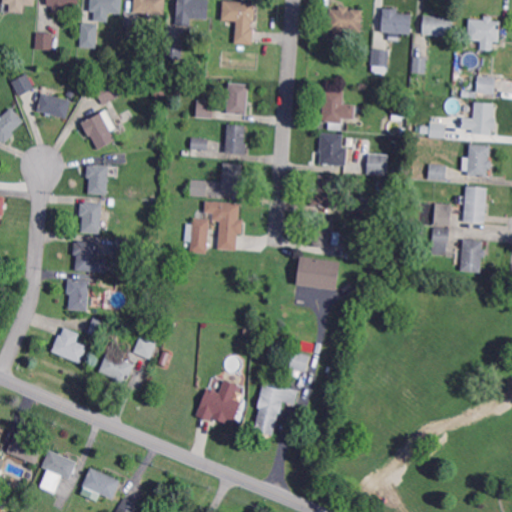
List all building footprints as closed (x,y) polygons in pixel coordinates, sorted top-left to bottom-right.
[(35,0),(35,6),(24,5),(24,13),(10,12),(10,4),(3,4),(3,0),(35,0)] [(78,0),(78,8),(65,7),(65,15),(52,14),(53,6),(47,6),(47,0),(78,0)] [(122,0),(122,14),(109,13),(109,22),(94,21),(95,12),(90,12),(90,0),(122,0)] [(165,0),(165,14),(134,12),(135,0),(165,0)] [(209,0),(208,19),(191,18),(191,26),(176,25),(177,0),(209,0)] [(255,23),(252,22),(252,28),(254,28),(253,45),(235,43),(237,22),(222,21),(224,0),(256,3),(255,23)] [(349,10),(351,11),(351,10),(363,10),(362,32),(347,31),(347,40),(335,39),(335,30),(329,30),(331,9),(339,9),(339,6),(349,7),(349,10)] [(382,33),(384,7),(399,8),(399,13),(413,14),(412,34),(382,33)] [(454,36),(424,34),(425,15),(455,17),(454,36)] [(493,21),(501,21),(499,42),(494,42),(493,51),(480,50),(481,41),(468,40),(469,19),(484,20),(484,16),(493,17),(493,21)] [(96,49),(80,47),(82,23),(98,25),(96,49)] [(52,51),(36,50),(37,33),(54,34),(52,51)] [(182,61),(165,59),(166,41),(184,43),(182,61)] [(387,67),(371,66),(372,49),(389,51),(387,67)] [(426,74),(412,73),(414,57),(428,58),(426,74)] [(20,97),(12,83),(27,74),(35,88),(20,97)] [(495,94),(478,93),(479,77),(496,78),(495,94)] [(104,105),(94,88),(109,80),(119,97),(104,105)] [(247,115),(227,113),(230,83),(250,85),(247,115)] [(477,98),(463,97),(463,90),(478,92),(477,98)] [(355,119),(343,118),(342,130),(329,129),(329,123),(322,122),(325,91),(345,92),(344,104),(356,105),(355,119)] [(180,100),(172,99),(173,92),(180,92),(180,100)] [(67,119),(38,111),(42,94),(72,101),(67,119)] [(213,119),(197,118),(198,100),(215,102),(213,119)] [(497,118),(496,129),(493,129),(492,135),(473,134),(473,130),(462,129),(463,117),(474,118),(475,102),(495,104),(494,118),(497,118)] [(407,116),(403,116),(403,120),(392,120),(393,107),(408,108),(407,116)] [(24,122),(12,133),(15,136),(4,146),(0,141),(0,118),(11,108),(24,122)] [(116,140),(99,150),(91,136),(89,137),(82,123),(106,110),(112,122),(108,124),(116,140)] [(445,139),(430,137),(431,123),(446,125),(445,139)] [(246,155),(226,153),(228,124),(246,126),(245,143),(247,143),(246,155)] [(429,134),(421,133),(421,126),(430,126),(429,134)] [(341,168),(320,166),(321,154),(319,153),(321,133),(344,135),(341,168)] [(208,151),(191,149),(192,137),(209,139),(208,151)] [(491,157),(489,157),(489,160),(492,160),(492,169),(488,169),(488,177),(468,176),(468,171),(463,171),(464,157),(469,158),(470,144),(491,146),(491,157)] [(388,176),(368,175),(369,154),(389,155),(388,176)] [(248,194),(222,192),(225,163),(245,165),(244,178),(249,179),(248,194)] [(110,166),(107,196),(89,194),(90,178),(87,178),(88,165),(91,166),(91,164),(110,166)] [(447,181),(429,180),(430,165),(448,166),(447,181)] [(403,176),(395,175),(395,168),(404,169),(403,176)] [(352,191),(351,208),(312,206),(313,191),(318,191),(319,175),(338,176),(337,190),(352,191)] [(207,197),(192,196),(193,179),(208,180),(207,197)] [(487,223),(465,221),(468,186),(490,188),(487,223)] [(243,234),(238,234),(238,235),(220,233),(221,221),(213,221),(214,214),(205,213),(206,201),(241,203),(240,220),(244,220),(243,234)] [(102,235),(83,234),(84,217),(80,217),(81,203),(104,204),(102,235)] [(450,226),(435,225),(436,204),(452,205),(450,226)] [(333,232),(341,233),(340,245),(332,244),(332,248),(313,247),(314,239),(311,239),(312,232),(315,232),(316,216),(335,218),(333,232)] [(207,244),(192,242),(193,235),(186,235),(187,224),(193,224),(194,218),(210,220),(207,244)] [(450,246),(448,246),(447,256),(433,255),(435,228),(451,229),(450,246)] [(383,260),(349,257),(350,237),(369,239),(368,250),(384,251),(383,260)] [(143,261),(115,258),(117,238),(145,240),(143,261)] [(97,242),(95,258),(108,259),(106,274),(75,270),(77,256),(73,255),(75,242),(78,242),(78,240),(97,242)] [(487,259),(483,258),(482,274),(461,272),(464,240),(484,242),(484,250),(488,250),(487,259)] [(338,292),(298,286),(302,257),(342,263),(338,292)] [(88,312),(69,310),(71,294),(68,294),(69,280),(91,281),(88,312)] [(104,340),(88,333),(95,317),(111,324),(104,340)] [(76,343),(87,348),(79,365),(51,354),(59,336),(62,337),(66,328),(80,334),(76,343)] [(151,359),(135,353),(141,337),(157,344),(151,359)] [(305,351),(299,350),(301,342),(307,344),(305,351)] [(176,364),(167,361),(170,351),(179,355),(176,364)] [(307,372),(290,368),(294,351),(311,356),(307,372)] [(126,386),(114,381),(115,378),(100,371),(108,353),(135,365),(126,386)] [(331,381),(328,392),(322,391),(325,379),(331,381)] [(243,395),(241,402),(242,402),(235,423),(228,420),(226,424),(213,419),(214,415),(211,421),(197,416),(208,388),(217,392),(217,393),(219,394),(224,380),(239,386),(237,393),(243,395)] [(296,405),(284,402),(282,414),(279,413),(274,436),(255,431),(261,409),(258,408),(265,382),(300,391),(296,405)] [(38,465),(8,453),(17,432),(31,438),(29,442),(45,448),(38,465)] [(71,479),(63,475),(56,492),(42,485),(48,470),(43,468),(51,449),(78,462),(71,479)] [(114,500),(83,486),(91,468),(122,481),(114,500)] [(137,511),(116,511),(125,497),(141,506),(137,511)]
